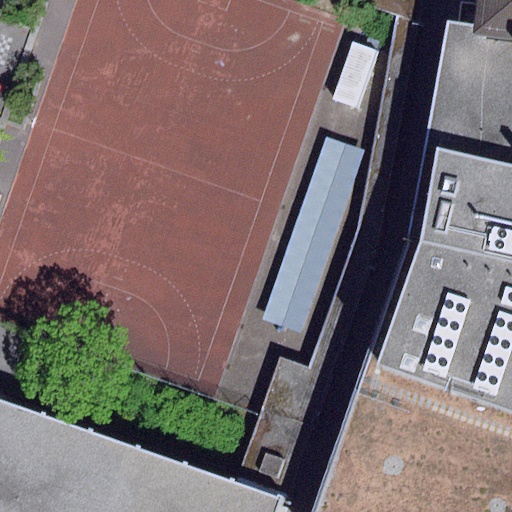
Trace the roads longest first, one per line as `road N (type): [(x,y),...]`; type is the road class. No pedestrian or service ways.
road 1 (residential): [(439,0),(398,208),(302,511)]
road 2 (unknown): [(0,333),(148,340),(186,218),(0,134)]
